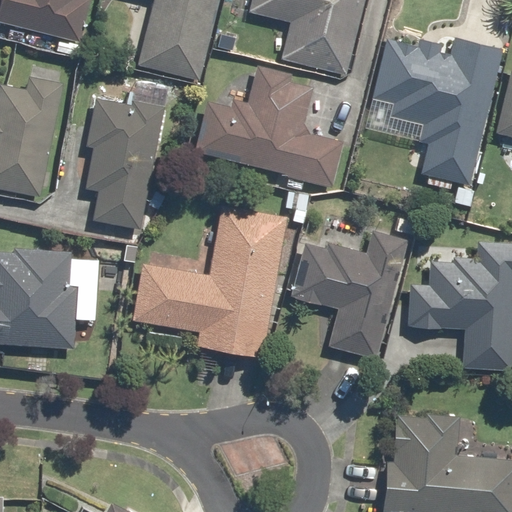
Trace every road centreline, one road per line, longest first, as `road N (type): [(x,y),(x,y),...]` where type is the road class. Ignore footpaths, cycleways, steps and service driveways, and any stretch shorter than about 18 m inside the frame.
road 1 (residential): [(179,441),(260,410),(288,413),(307,497),(298,511)]
road 2 (residential): [(179,441),(144,428),(0,410)]
